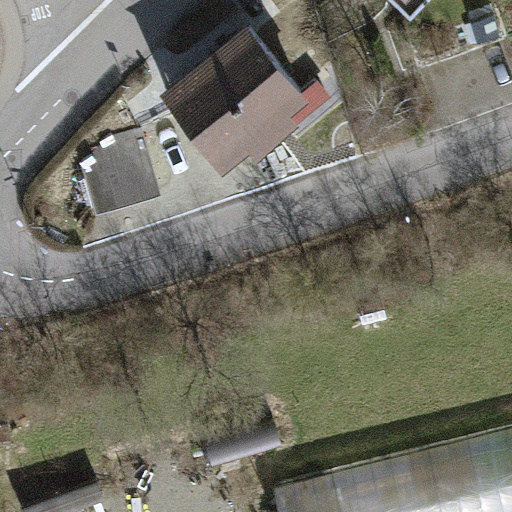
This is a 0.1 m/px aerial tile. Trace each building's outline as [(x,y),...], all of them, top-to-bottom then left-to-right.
[(400,0),(412,10),(421,0),(400,0)] [(251,24),(169,91),(221,154),(248,133),(258,145),(326,89),(316,76),(302,87),(251,24)] [(85,161),(98,206),(160,189),(141,127),(111,137),(85,161)] [(511,511),(511,424),(273,484),(279,511),(511,511)] [(75,472),(18,479),(21,507),(79,500),(75,472)]
